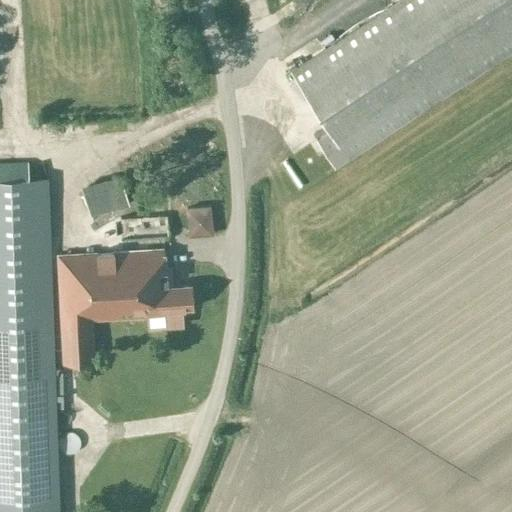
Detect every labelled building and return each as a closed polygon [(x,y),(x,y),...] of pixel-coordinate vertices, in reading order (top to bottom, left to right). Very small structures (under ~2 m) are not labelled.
[(128,111),(125,0),(34,0),(36,113),(128,111)] [(511,0),(400,0),(291,72),(331,131),(317,140),(334,165),(511,47),(511,0)] [(82,185),(91,214),(130,204),(121,174),(82,185)] [(55,511),(45,175),(0,176),(0,511),(55,511)] [(211,201),(187,203),(189,233),(213,231),(211,201)] [(165,248),(58,254),(63,363),(94,362),(92,318),(148,315),(148,308),(194,306),(193,284),(174,285),(173,266),(167,267),(166,248),(165,248)]
